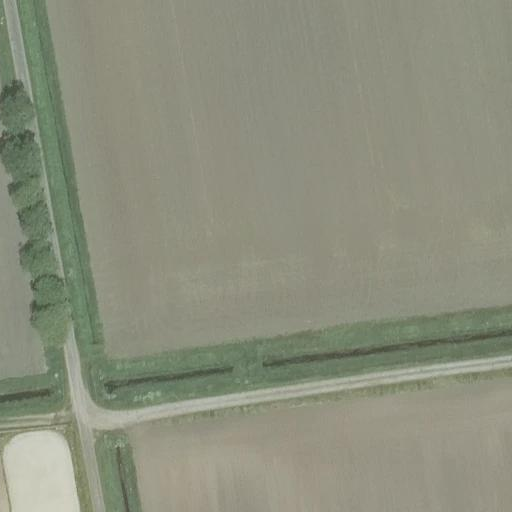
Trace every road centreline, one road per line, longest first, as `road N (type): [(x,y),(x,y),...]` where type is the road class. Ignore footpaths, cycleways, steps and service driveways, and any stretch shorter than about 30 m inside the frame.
road 1 (residential): [(101,511),(12,0)]
road 2 (track): [(0,422),(511,355)]
